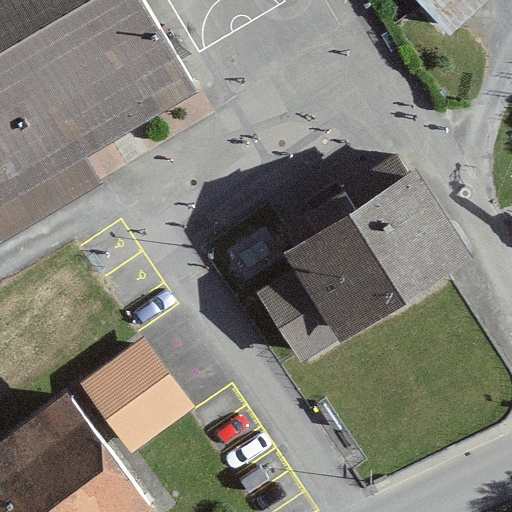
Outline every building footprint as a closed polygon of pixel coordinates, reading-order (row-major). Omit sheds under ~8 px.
[(149,0),(0,0),(0,197),(198,89),(149,0)] [(430,0),(451,22),(474,0),(430,0)] [(301,256),(263,281),(308,352),(469,249),(414,164),(288,244),(301,256)] [(134,440),(197,393),(144,323),(81,370),(134,440)] [(84,377),(0,434),(0,511),(162,511),(172,506),(84,377)]
